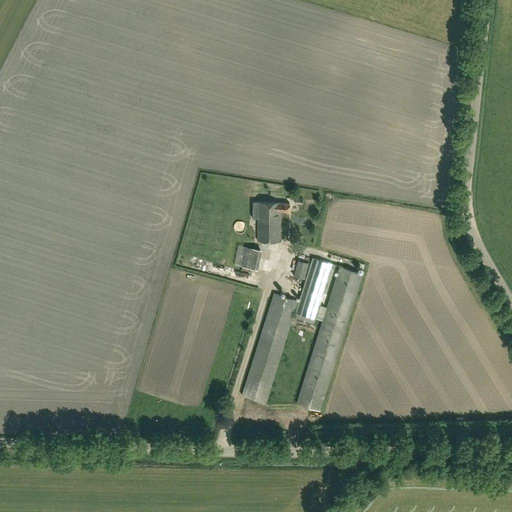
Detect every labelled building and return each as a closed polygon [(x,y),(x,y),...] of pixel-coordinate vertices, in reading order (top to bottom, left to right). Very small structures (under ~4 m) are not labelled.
[(284,241),(284,216),(284,211),(292,212),(292,203),(260,202),(252,202),(252,218),(260,219),(260,240),(284,241)] [(260,250),(238,245),(234,265),(256,270),(260,250)] [(334,265),(313,258),(293,317),(314,324),(334,265)] [(304,279),(308,263),(297,260),(293,276),(304,279)] [(340,267),(297,403),(320,410),(364,274),(340,267)] [(367,272),(363,297),(373,298),(377,274),(367,272)] [(274,293),(242,395),(267,403),(298,301),(274,293)]
